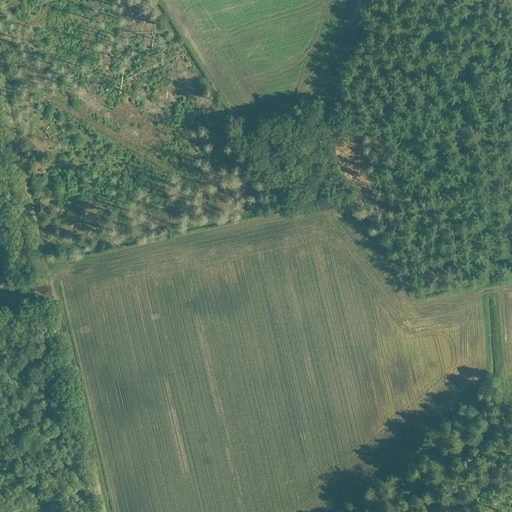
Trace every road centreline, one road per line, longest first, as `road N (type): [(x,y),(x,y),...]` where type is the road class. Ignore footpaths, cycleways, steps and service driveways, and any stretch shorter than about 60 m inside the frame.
road 1 (track): [(0,70),(213,192),(462,78)]
road 2 (track): [(0,76),(105,511)]
road 3 (track): [(511,389),(501,386),(475,108),(415,0)]
road 4 (track): [(501,386),(484,467),(425,511)]
